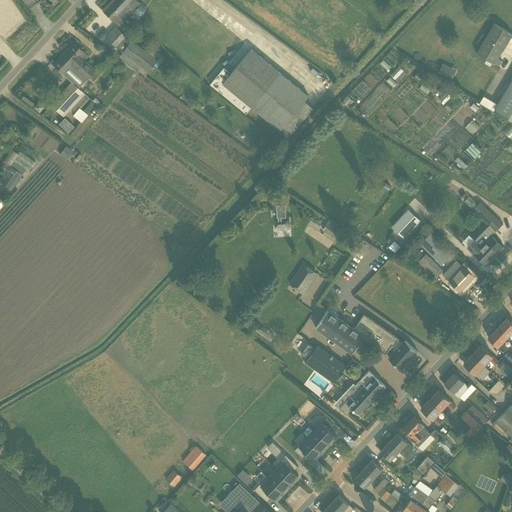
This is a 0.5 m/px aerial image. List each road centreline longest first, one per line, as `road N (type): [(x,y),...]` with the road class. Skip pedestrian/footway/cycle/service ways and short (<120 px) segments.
road 1 (residential): [(330,479),(511,287)]
road 2 (unknown): [(439,364),(354,299),(366,263)]
